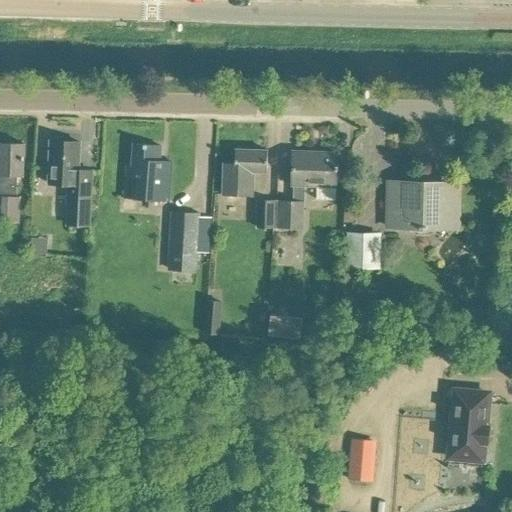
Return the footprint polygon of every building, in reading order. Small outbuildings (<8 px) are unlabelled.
[(92,171),(78,170),(80,143),(51,141),(48,184),(68,185),(68,194),(71,195),(69,225),(90,226),(91,194),(92,171)] [(0,193),(16,194),(17,176),(23,176),(24,144),(0,143),(0,193)] [(161,146),(133,144),(131,166),(126,166),(123,199),(169,202),(173,161),(160,160),(161,146)] [(235,150),(235,164),(224,163),(223,195),(253,196),(254,172),(267,173),(267,151),(235,150)] [(335,201),(336,187),(337,153),(293,152),(292,186),(294,186),(294,202),(279,201),(278,227),(303,228),(303,202),(302,202),(303,186),(317,187),(317,200),(335,201)] [(459,214),(459,184),(411,182),(411,197),(389,197),(389,227),(437,228),(437,213),(459,214)] [(1,197),(0,223),(19,223),(20,198),(1,197)] [(258,227),(274,227),(274,201),(258,201),(258,227)] [(170,254),(198,255),(200,214),(172,213),(170,254)] [(346,232),(345,269),(380,270),(381,233),(346,232)] [(45,256),(46,242),(31,241),(30,255),(45,256)] [(339,296),(339,311),(351,312),(352,296),(339,296)] [(222,303),(207,302),(204,333),(218,335),(222,303)] [(316,303),(312,329),(330,331),(333,306),(316,303)] [(268,335),(300,338),(302,318),(270,314),(268,335)] [(452,387),(445,460),(486,464),(488,444),(492,440),(493,429),(489,424),(492,390),(452,387)] [(372,441),(352,439),(349,479),(369,481),(372,441)]
